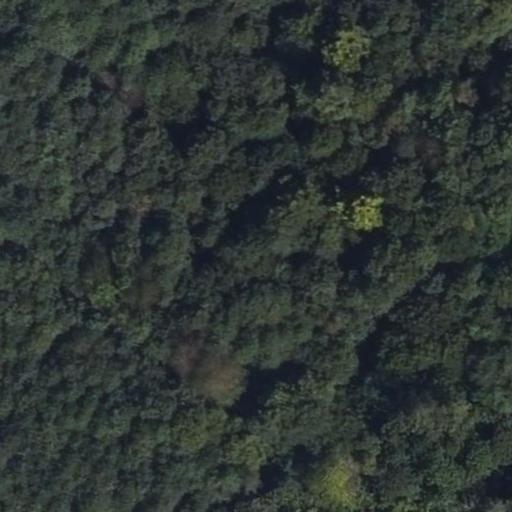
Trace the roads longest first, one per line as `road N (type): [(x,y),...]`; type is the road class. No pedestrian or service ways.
road 1 (unknown): [(432,511),(239,0)]
road 2 (unknown): [(0,223),(344,511)]
